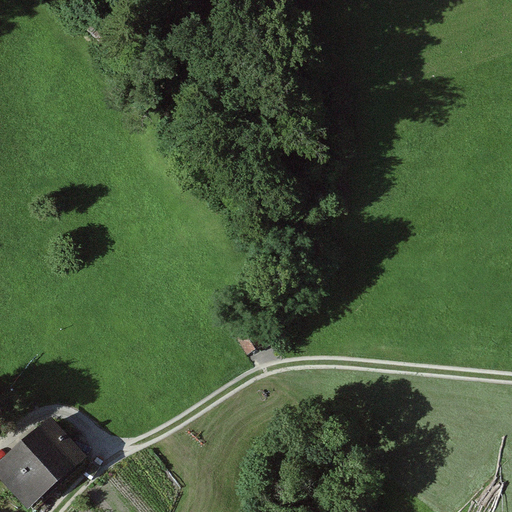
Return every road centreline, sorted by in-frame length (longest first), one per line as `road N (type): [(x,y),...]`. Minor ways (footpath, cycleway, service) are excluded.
road 1 (track): [(511,378),(306,362),(253,374),(115,455),(55,511)]
road 2 (track): [(0,440),(42,410),(71,414),(115,455)]
